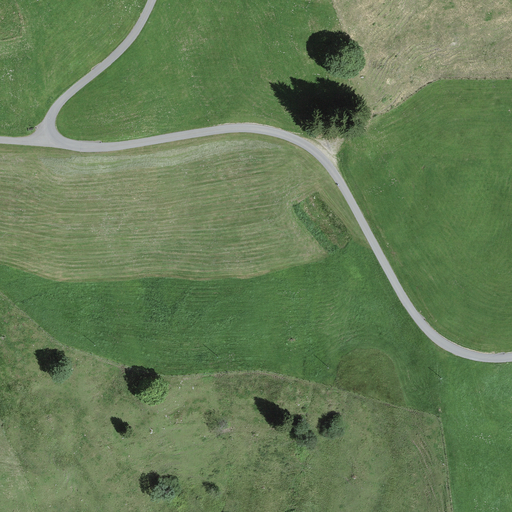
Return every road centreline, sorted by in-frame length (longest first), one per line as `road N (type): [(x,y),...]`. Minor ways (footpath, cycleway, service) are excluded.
road 1 (track): [(511,356),(469,354),(430,330),(337,174),(308,144),(246,128),(115,146),(48,140)]
road 2 (track): [(48,140),(61,100),(117,54),(152,0)]
